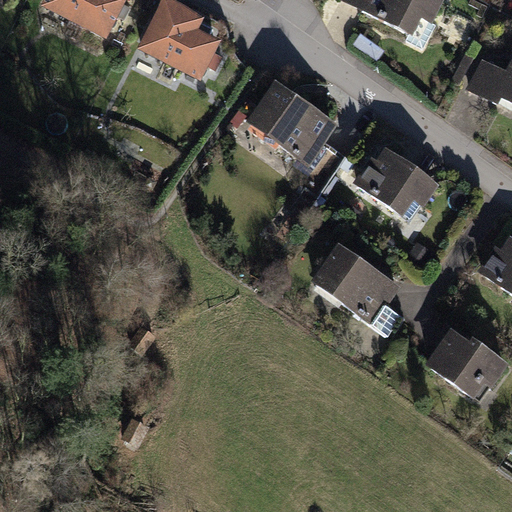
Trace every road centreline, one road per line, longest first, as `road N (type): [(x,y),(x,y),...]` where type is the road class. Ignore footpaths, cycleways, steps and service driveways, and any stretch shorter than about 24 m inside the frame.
road 1 (residential): [(206,0),(290,33),(507,187)]
road 2 (residential): [(411,308),(507,187)]
